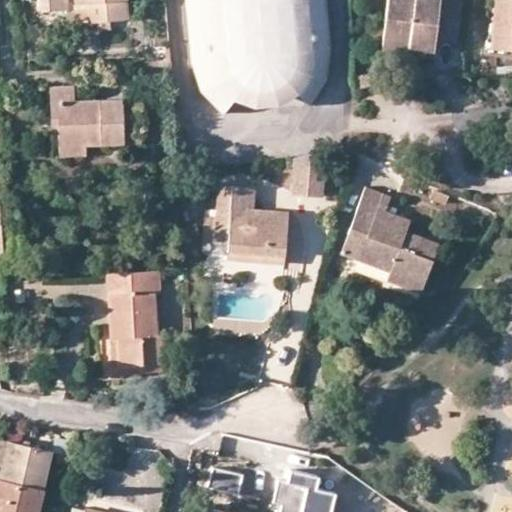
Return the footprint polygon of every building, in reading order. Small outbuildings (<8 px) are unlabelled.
[(34,0),(35,4),(45,4),(46,10),(59,10),(57,0),(34,0)] [(71,0),(74,25),(89,24),(90,22),(96,22),(97,29),(106,28),(107,21),(127,18),(124,0),(71,0)] [(329,39),(325,0),(184,0),(189,59),(199,91),(223,113),(230,99),(253,106),(276,104),(296,95),(308,106),(325,77),(330,52),(329,39)] [(435,50),(437,40),(457,43),(462,1),(456,0),(388,0),(383,45),(435,50)] [(511,0),(495,0),(491,48),(511,49),(511,0)] [(136,125),(135,103),(72,105),(70,86),(47,86),(49,127),(55,126),(56,147),(83,147),(122,145),(122,127),(136,125)] [(84,157),(83,147),(56,147),(56,158),(84,157)] [(321,166),(323,152),(313,154),(311,168),(321,166)] [(311,168),(313,154),(293,158),(289,190),(319,187),(321,166),(311,168)] [(286,210),(252,207),(253,186),(217,183),(215,211),(229,212),(226,241),(225,257),(282,262),(286,210)] [(408,220),(383,210),(388,196),(364,188),(350,230),(365,237),(357,261),(388,274),(385,283),(418,295),(438,244),(406,231),(408,220)] [(449,195),(434,190),(430,200),(446,205),(449,195)] [(226,241),(229,212),(215,211),(213,240),(226,241)] [(365,237),(350,230),(339,255),(357,261),(365,237)] [(159,336),(156,336),(154,294),(158,294),(156,271),(104,274),(108,340),(116,341),(118,366),(139,365),(139,372),(161,371),(159,336)] [(116,341),(108,340),(109,374),(139,372),(139,365),(118,366),(116,341)] [(0,511),(35,511),(50,453),(0,441),(0,511)] [(244,473),(216,468),(212,489),(240,494),(244,473)] [(338,511),(343,495),(322,490),(325,474),(299,468),(296,484),(280,480),(276,500),(285,502),(283,511),(338,511)] [(375,511),(380,502),(363,490),(358,497),(375,511)]
